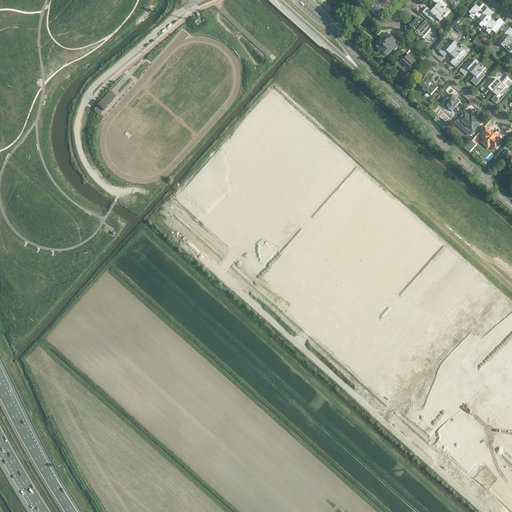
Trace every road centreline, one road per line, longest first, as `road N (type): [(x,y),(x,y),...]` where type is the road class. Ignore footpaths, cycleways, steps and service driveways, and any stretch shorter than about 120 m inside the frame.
road 1 (unclassified): [(484,511),(153,216),(91,175),(77,142),(84,101),(194,0)]
road 2 (secondary): [(511,206),(355,65)]
road 3 (residential): [(511,121),(496,117),(399,34),(401,15),(415,0)]
road 4 (motorway): [(71,511),(0,385)]
